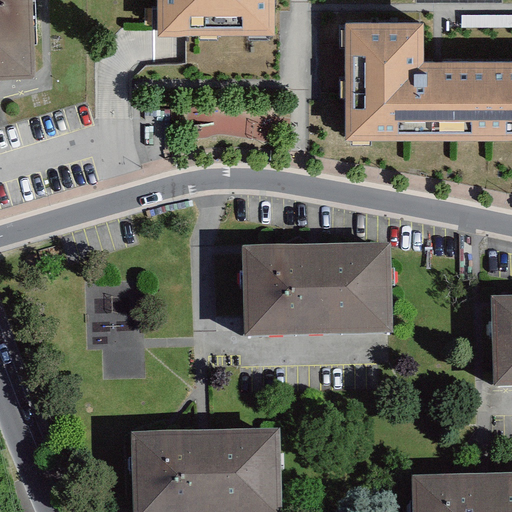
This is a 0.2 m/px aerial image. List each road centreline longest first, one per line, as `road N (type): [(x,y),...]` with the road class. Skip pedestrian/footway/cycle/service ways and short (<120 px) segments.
road 1 (residential): [(511,226),(300,185),(208,178),(0,236)]
road 2 (residential): [(0,375),(55,511)]
